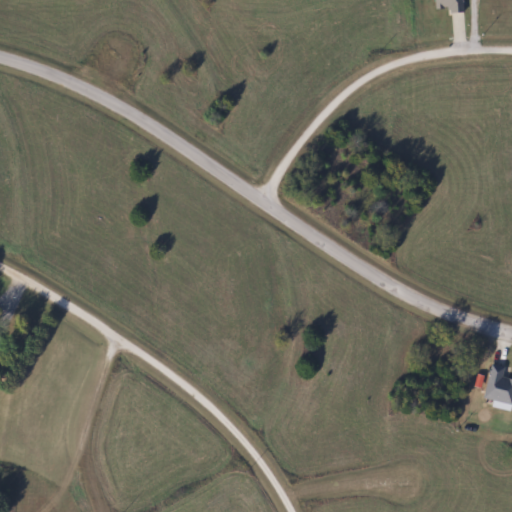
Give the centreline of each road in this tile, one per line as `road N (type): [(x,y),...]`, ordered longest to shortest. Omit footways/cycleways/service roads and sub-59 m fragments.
road 1 (residential): [(0,51),(146,116),(422,300),(511,329)]
road 2 (residential): [(289,511),(235,427),(183,381),(0,266)]
road 3 (residential): [(260,195),(323,109),(362,74),(426,51),(511,50)]
road 4 (residential): [(103,511),(83,445),(117,337)]
road 5 (residential): [(283,501),(316,486),(427,481)]
